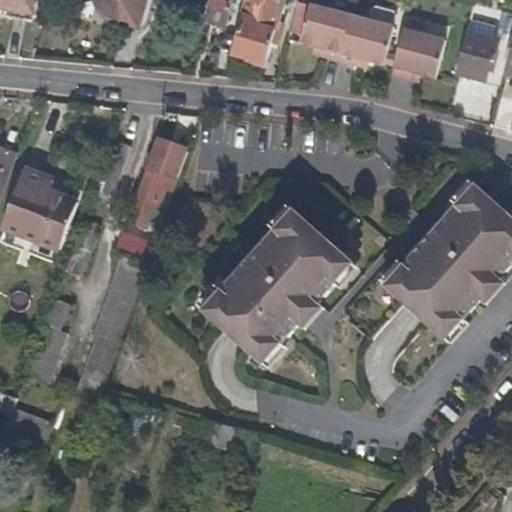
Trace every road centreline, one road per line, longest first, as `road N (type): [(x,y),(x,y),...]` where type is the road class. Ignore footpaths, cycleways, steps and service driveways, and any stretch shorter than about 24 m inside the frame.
road 1 (residential): [(0,78),(352,115),(511,153)]
road 2 (residential): [(511,398),(410,511)]
